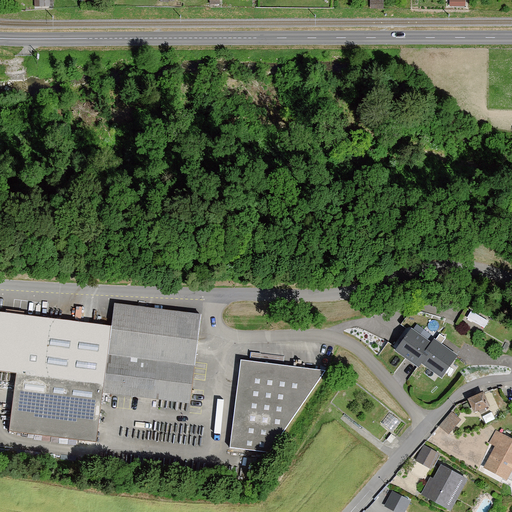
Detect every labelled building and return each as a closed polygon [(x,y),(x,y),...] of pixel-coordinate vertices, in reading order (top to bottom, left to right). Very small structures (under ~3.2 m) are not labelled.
[(198,314),(109,304),(106,325),(99,393),(188,403),(198,314)] [(106,325),(0,313),(0,373),(13,375),(6,435),(93,444),(99,393),(106,325)] [(411,327),(394,350),(415,365),(420,360),(432,343),(411,327)] [(457,355),(435,339),(432,343),(420,360),(441,376),(457,355)] [(326,369),(240,361),(231,449),(269,452),(326,369)] [(484,393),(468,400),(474,413),(489,406),(484,393)] [(439,426),(449,435),(461,420),(452,412),(439,426)] [(504,482),(511,466),(511,441),(494,432),(487,444),(492,447),(481,469),(504,482)] [(439,453),(424,444),(415,460),(430,468),(439,453)] [(452,510),(469,477),(441,463),(434,477),(430,476),(421,494),(452,510)] [(404,511),(411,500),(393,490),(384,506),(396,511),(404,511)]
